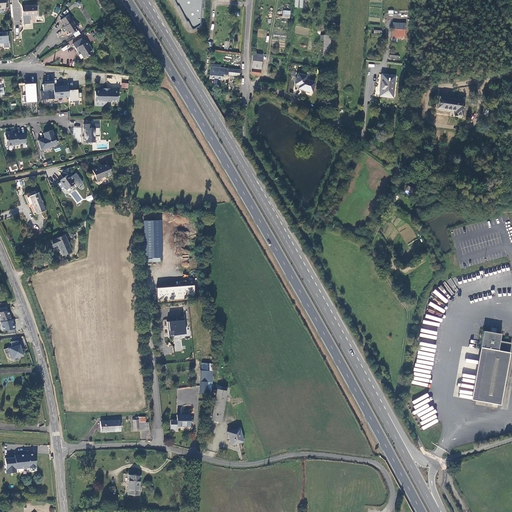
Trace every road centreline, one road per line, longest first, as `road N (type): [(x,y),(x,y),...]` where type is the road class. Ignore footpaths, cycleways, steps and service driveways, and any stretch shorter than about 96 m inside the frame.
road 1 (trunk): [(127,0),(226,159),(420,511)]
road 2 (trunk): [(367,385),(152,15)]
road 3 (unclassified): [(58,449),(143,444),(230,464),(313,453),(362,459),(389,481),(387,511)]
road 4 (unclassified): [(250,0),(246,88),(277,91),(357,141)]
road 5 (unclassified): [(0,250),(43,368),(58,449)]
road 6 (trunk): [(436,511),(367,385)]
